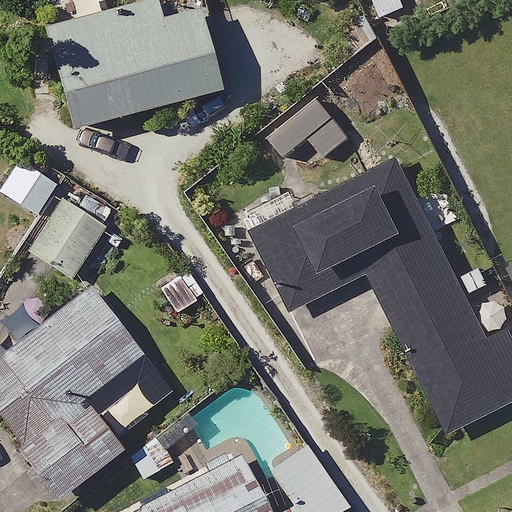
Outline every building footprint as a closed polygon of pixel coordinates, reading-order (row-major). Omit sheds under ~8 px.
[(229,94),(205,0),(183,0),(52,34),(78,134),(229,94)] [(353,141),(324,101),(275,137),(304,177),(353,141)] [(482,322),(403,161),(258,232),(298,314),(377,276),(454,435),(511,407),(511,326),(504,311),(482,322)] [(29,177),(0,164),(0,201),(15,209),(29,177)] [(111,230),(62,198),(28,251),(76,283),(111,230)] [(206,294),(190,271),(160,292),(177,315),(206,294)] [(160,372),(96,288),(0,362),(0,423),(22,452),(61,503),(122,457),(110,441),(150,411),(134,391),(160,372)] [(176,463),(158,438),(131,458),(149,482),(176,463)] [(351,511),(309,449),(275,472),(301,511),(351,511)] [(273,511),(241,451),(126,511),(273,511)]
